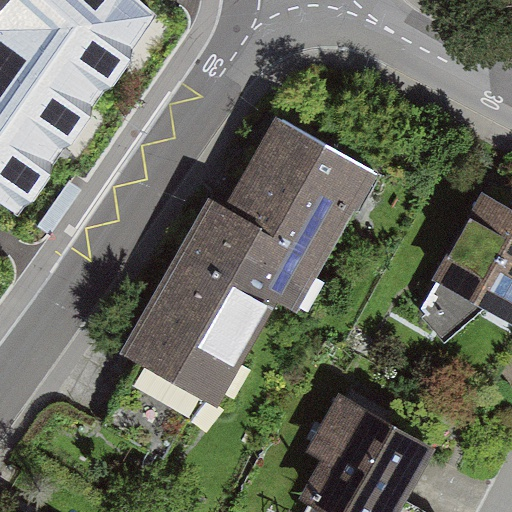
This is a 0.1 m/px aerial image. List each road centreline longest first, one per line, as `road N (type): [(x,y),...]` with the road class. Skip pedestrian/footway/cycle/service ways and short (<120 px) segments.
road 1 (tertiary): [(272,0),(108,246),(0,390)]
road 2 (tertiary): [(511,96),(329,0)]
